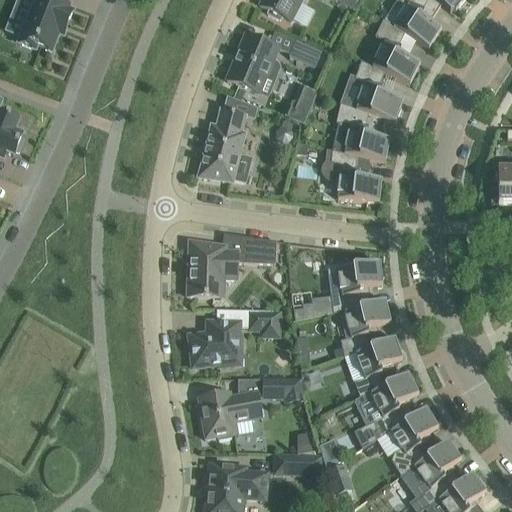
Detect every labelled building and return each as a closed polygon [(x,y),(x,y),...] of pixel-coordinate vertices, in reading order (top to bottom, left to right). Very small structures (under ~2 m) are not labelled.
[(24,0),(24,1),(35,5),(19,46),(36,52),(37,49),(52,54),(59,37),(64,39),(73,13),(69,11),(70,8),(50,0),(24,0)] [(281,20),(291,25),(303,0),(264,0),(260,9),(269,14),(267,17),(280,23),(281,20)] [(330,0),(355,14),(363,0),(330,0)] [(397,0),(399,1),(384,24),(384,23),(405,37),(405,38),(429,53),(441,34),(429,26),(432,21),(421,14),(430,0),(431,0),(430,0),(397,0)] [(430,0),(431,0),(430,0),(450,16),(453,13),(455,15),(467,0),(430,0)] [(384,24),(383,23),(375,40),(384,45),(372,70),(384,76),(384,77),(410,89),(420,68),(407,62),(410,57),(398,51),(405,38),(405,37),(384,23),(384,24)] [(278,65),(273,63),(278,51),(246,38),(227,84),(259,97),(266,80),(271,82),(276,80),(280,70),(278,65)] [(296,45),(289,61),(315,72),(322,56),(296,45)] [(372,70),(361,65),(355,83),(365,87),(356,112),(368,117),(368,118),(395,127),(403,105),(390,101),(391,95),(379,91),(384,77),(384,76),(372,70)] [(305,89),(294,119),(306,124),(317,93),(305,89)] [(355,113),(340,108),(336,126),(350,130),(344,157),(357,160),(385,167),(390,144),(376,141),(378,136),(365,133),(368,118),(368,117),(356,112),(355,113)] [(204,159),(199,180),(198,180),(198,181),(233,186),(233,185),(233,183),(245,185),(251,162),(239,159),(245,139),(245,138),(241,137),(245,121),(246,120),(221,113),(220,115),(221,115),(217,130),(211,129),(211,130),(206,151),(205,152),(206,152),(206,153),(207,153),(206,158),(204,158),(204,159)] [(0,159),(3,161),(6,155),(14,159),(16,155),(19,156),(24,144),(21,143),(22,139),(14,135),(19,124),(14,123),(16,119),(4,115),(3,118),(0,116),(0,159)] [(322,174),(324,180),(328,183),(334,183),(340,181),(338,203),(379,207),(382,184),(368,182),(368,177),(355,175),(357,160),(344,157),(327,153),(325,165),(322,169),(322,174)] [(511,170),(495,171),(490,195),(498,195),(498,208),(511,207),(511,170)] [(191,253),(191,252),(189,254),(187,300),(214,301),(215,287),(218,284),(223,285),(223,288),(224,288),(224,283),(237,284),(238,266),(275,268),(276,246),(277,246),(277,245),(245,241),(243,256),(225,255),(225,250),(198,247),(196,248),(197,249),(191,253)] [(374,267),(328,273),(333,317),(345,315),(358,312),(358,311),(356,298),(369,297),(369,291),(383,290),(380,267),(374,267)] [(351,342),(340,344),(344,360),(355,357),(356,357),(369,352),(368,351),(365,339),(378,336),(377,331),(391,328),(385,305),(379,306),(358,311),(358,312),(345,315),(351,342)] [(248,327),(273,328),(273,314),(249,314),(248,327)] [(242,355),(242,340),(239,340),(240,326),(210,326),(209,337),(189,340),(193,371),(219,368),(219,371),(237,369),(237,355),(242,355)] [(365,383),(354,386),(360,402),(371,397),(383,391),(383,390),(379,378),(391,374),(389,369),(403,364),(395,342),(389,344),(368,351),(369,352),(356,357),(365,383)] [(360,402),(354,404),(367,429),(355,435),(362,452),(380,441),(390,435),(391,435),(402,428),(402,427),(396,416),(408,410),(406,405),(419,399),(409,378),(402,381),(383,390),(383,391),(371,397),(360,402)] [(263,384),(263,400),(263,402),(263,400),(289,400),(290,407),(304,405),(301,384),(263,384)] [(230,395),(198,401),(206,443),(212,442),(217,441),(219,443),(232,441),(233,438),(238,437),(238,439),(254,436),(252,424),(253,424),(252,417),(262,415),(260,402),(259,396),(238,399),(231,401),(230,395)] [(402,428),(391,435),(401,452),(394,457),(391,465),(393,467),(401,480),(413,470),(414,471),(425,462),(435,454),(429,444),(426,440),(438,432),(426,412),(419,417),(413,420),(402,427),(402,428)] [(413,470),(401,480),(417,501),(416,502),(411,506),(415,511),(425,511),(431,508),(439,503),(440,501),(441,502),(450,495),(450,494),(443,484),(453,477),(450,472),(461,464),(447,445),(441,450),(435,454),(425,462),(414,471),(413,470)] [(292,478),(321,479),(321,459),(293,459),(292,478)] [(208,491),(210,492),(209,499),(207,498),(206,511),(242,511),(243,502),(265,503),(267,478),(245,476),(246,472),(210,469),(208,491)] [(431,508),(425,511),(480,511),(478,509),(475,505),(486,496),(472,477),(463,485),(450,494),(450,495),(441,502),(440,501),(439,503),(431,508)]
